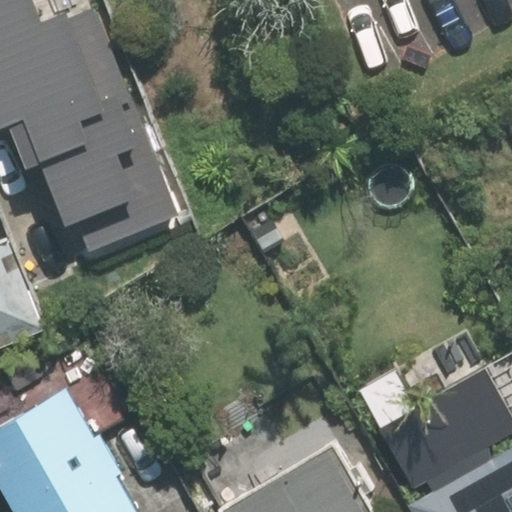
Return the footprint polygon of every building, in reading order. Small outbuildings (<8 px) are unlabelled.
[(169,223),(79,0),(0,0),(0,125),(57,267),(169,223)] [(0,350),(55,327),(15,235),(0,241),(0,350)] [(134,511),(139,510),(71,388),(0,427),(0,505),(3,511),(134,511)] [(511,511),(511,429),(506,419),(390,484),(405,511),(511,511)] [(364,511),(329,450),(221,511),(364,511)]
